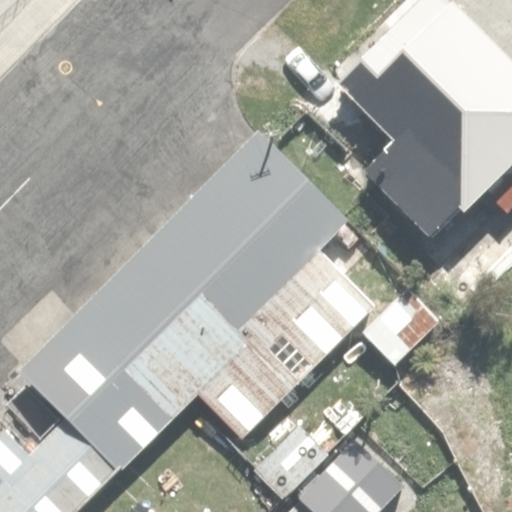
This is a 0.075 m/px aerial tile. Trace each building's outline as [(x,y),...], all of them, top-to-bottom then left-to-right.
[(511,171),(511,63),(451,0),(404,0),(330,71),(390,133),(354,167),(424,239),(475,190),(483,199),(511,171)] [(398,265),(253,115),(6,353),(56,405),(0,458),(0,511),(43,511),(104,454),(151,503),(398,265)] [(426,273),(446,295),(468,275),(486,295),(511,271),(511,222),(499,208),(426,273)] [(394,361),(438,316),(402,281),(358,326),(394,361)] [(249,465),(279,494),(325,447),(295,418),(249,465)] [(341,445),(292,497),(308,511),(341,511),(375,477),(341,445)]
